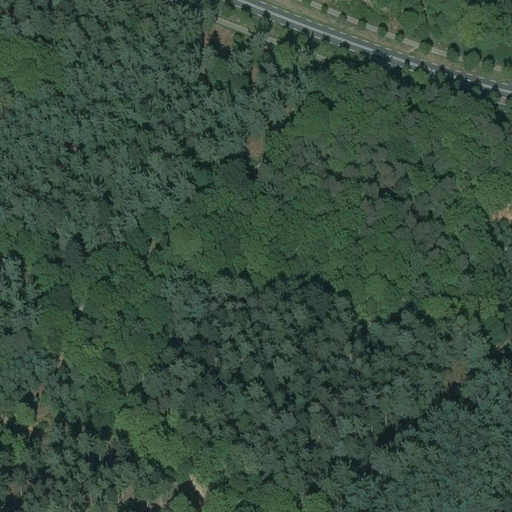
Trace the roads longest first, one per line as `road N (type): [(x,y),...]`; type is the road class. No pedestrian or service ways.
road 1 (track): [(58,325),(413,45)]
road 2 (primary): [(511,93),(240,0)]
road 3 (track): [(212,511),(58,325)]
